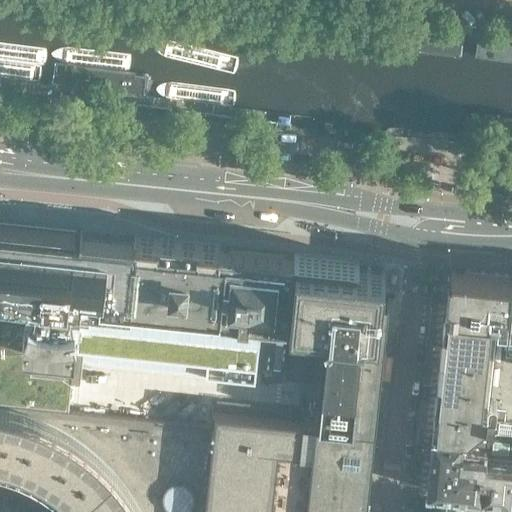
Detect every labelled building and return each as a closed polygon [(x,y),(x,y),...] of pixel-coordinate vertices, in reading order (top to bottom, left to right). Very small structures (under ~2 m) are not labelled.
[(362,47),(461,58),(463,40),(364,29),(362,47)] [(472,60),(511,64),(511,45),(474,42),(472,60)] [(52,84),(143,95),(145,74),(54,63),(52,84)] [(511,123),(490,122),(489,142),(511,143),(511,123)] [(286,321),(293,253),(293,252),(133,236),(119,234),(80,229),(79,233),(74,233),(75,229),(0,221),(0,401),(19,404),(25,347),(39,347),(42,347),(41,349),(55,351),(55,348),(75,350),(75,346),(209,360),(211,379),(254,377),(261,318),(286,321)] [(338,479),(341,453),(369,455),(371,455),(388,297),(386,297),(386,299),(381,298),(384,268),(354,265),(355,260),(358,261),(359,259),(293,252),(293,253),(286,321),(286,322),(286,327),(286,330),(287,333),(288,336),(289,339),(290,342),(305,373),(306,375),(307,376),(308,377),(310,378),(311,379),(314,380),(319,380),(315,420),(215,409),(213,424),(207,482),(205,499),(204,510),(203,511),(358,511),(359,499),(365,500),(365,501),(367,501),(367,497),(369,483),(338,479)] [(502,355),(504,338),(510,274),(451,267),(432,433),(433,434),(461,437),(479,438),(486,439),(496,430),(511,432),(511,355),(510,356),(502,355)] [(111,414),(19,404),(0,401),(0,458),(6,461),(19,465),(30,470),(42,477),(52,484),(62,493),(71,502),(106,462),(111,414)] [(105,511),(136,491),(143,417),(111,414),(106,462),(71,502),(79,511),(105,511)] [(174,479),(180,421),(143,417),(136,491),(146,483),(147,480),(154,481),(155,477),(174,479)] [(207,482),(213,424),(180,421),(174,479),(207,482)] [(511,471),(511,432),(496,430),(486,439),(479,438),(477,451),(460,449),(456,491),(458,492),(465,492),(509,497),(511,471)] [(456,491),(460,449),(461,437),(433,434),(427,489),(456,491)] [(369,483),(371,455),(369,455),(341,453),(338,479),(369,483)] [(164,511),(174,507),(204,510),(205,499),(207,482),(174,479),(155,477),(154,481),(147,480),(146,483),(136,491),(105,511),(164,511)]
